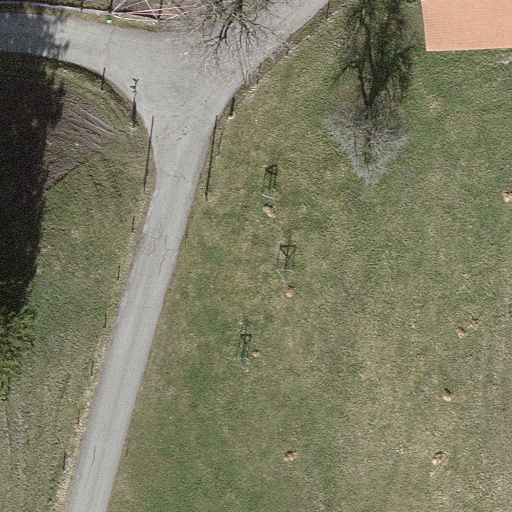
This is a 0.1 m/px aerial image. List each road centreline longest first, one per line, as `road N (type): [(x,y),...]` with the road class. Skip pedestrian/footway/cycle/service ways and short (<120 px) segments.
road 1 (track): [(198,85),(181,186),(95,511)]
road 2 (unclassified): [(0,36),(72,39),(198,85)]
road 3 (unclassified): [(317,0),(198,85)]
